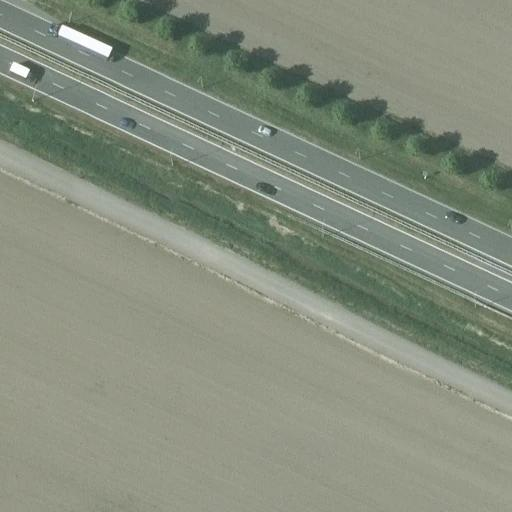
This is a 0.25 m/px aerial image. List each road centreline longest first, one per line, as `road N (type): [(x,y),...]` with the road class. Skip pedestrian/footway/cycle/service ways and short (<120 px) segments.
road 1 (trunk): [(511,253),(0,14)]
road 2 (trunk): [(0,63),(511,302)]
